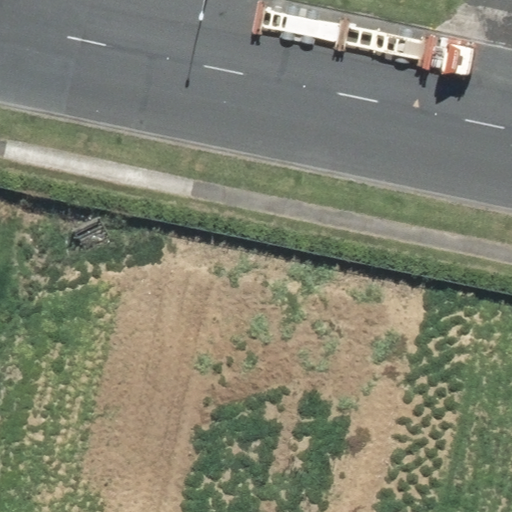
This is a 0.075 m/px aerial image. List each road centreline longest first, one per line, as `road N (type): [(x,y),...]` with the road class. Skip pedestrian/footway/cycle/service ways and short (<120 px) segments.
road 1 (secondary): [(511,135),(0,29)]
road 2 (unknown): [(490,130),(507,0)]
